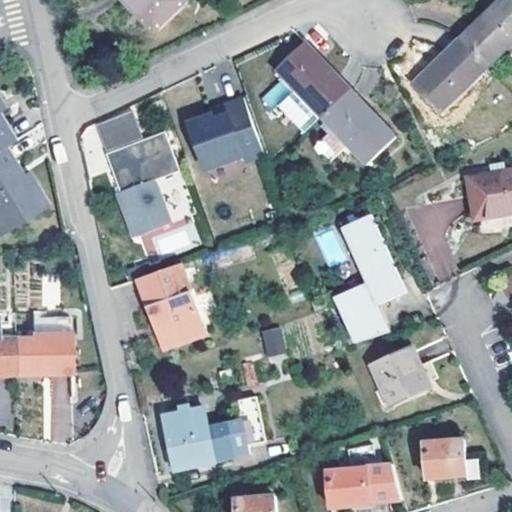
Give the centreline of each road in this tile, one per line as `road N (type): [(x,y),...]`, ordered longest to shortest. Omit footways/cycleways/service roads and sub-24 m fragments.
road 1 (residential): [(60,113),(121,390),(127,453),(108,483)]
road 2 (residential): [(60,113),(314,4),(375,23)]
road 3 (residential): [(449,292),(511,434)]
